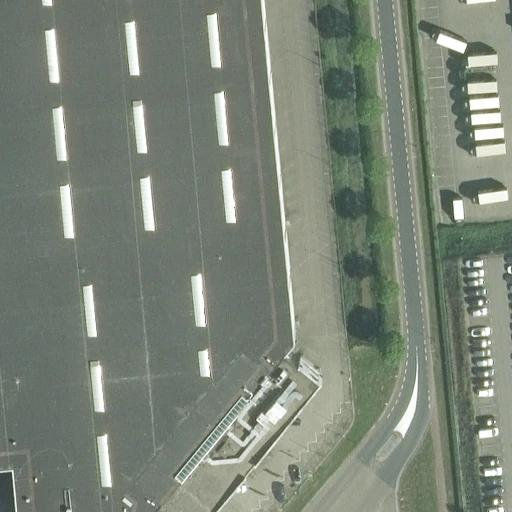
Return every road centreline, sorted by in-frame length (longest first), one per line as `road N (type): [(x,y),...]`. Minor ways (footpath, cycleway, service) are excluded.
road 1 (unknown): [(231,511),(328,382),(305,320),(277,0)]
road 2 (unclassified): [(414,398),(417,347),(384,0)]
road 3 (unclassified): [(414,398),(329,497)]
